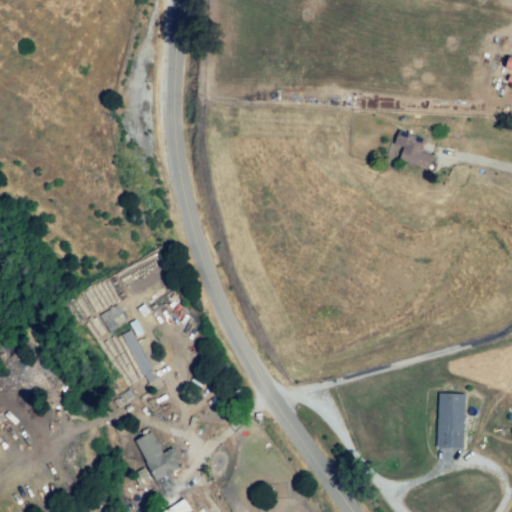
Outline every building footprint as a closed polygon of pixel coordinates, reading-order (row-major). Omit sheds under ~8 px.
[(505,57),(511,59),(511,72),(501,69),(505,57)] [(401,131),(425,140),(420,151),(429,155),(422,171),(397,161),(402,151),(394,147),(401,131)] [(106,329),(125,320),(117,304),(98,313),(106,329)] [(434,387),(464,387),(464,452),(434,452),(434,387)] [(135,442),(157,480),(181,466),(171,448),(162,453),(150,433),(135,442)] [(163,511),(186,498),(192,509),(187,511),(163,511)]
